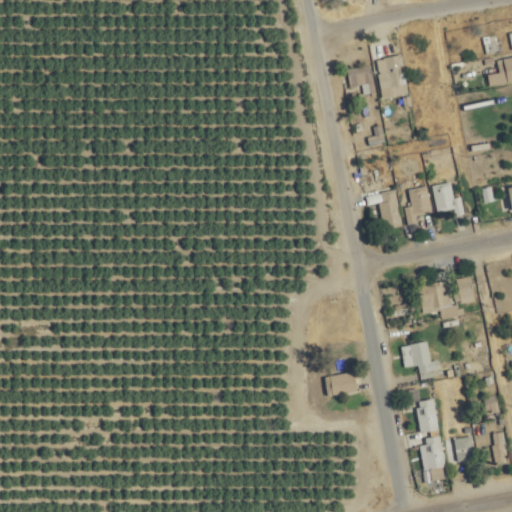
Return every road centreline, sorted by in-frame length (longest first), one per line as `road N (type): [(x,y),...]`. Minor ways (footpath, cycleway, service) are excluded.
road 1 (residential): [(401,511),(364,264),(305,0)]
road 2 (residential): [(313,33),(465,0)]
road 3 (residential): [(364,264),(511,238)]
road 4 (residential): [(380,511),(511,487)]
